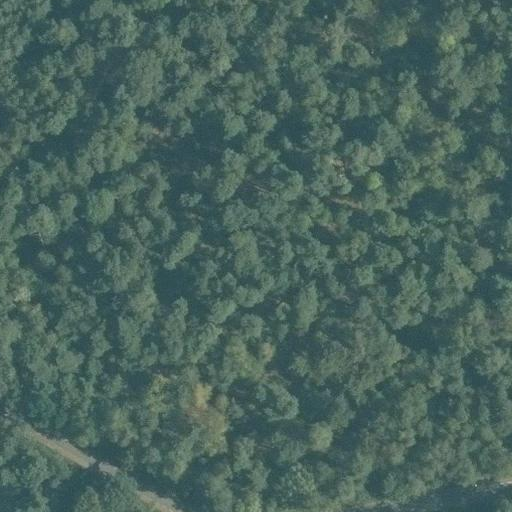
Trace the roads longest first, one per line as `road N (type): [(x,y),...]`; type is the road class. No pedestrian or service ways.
road 1 (unclassified): [(182,511),(0,409)]
road 2 (track): [(0,135),(77,0)]
road 3 (unclassified): [(511,489),(379,511)]
